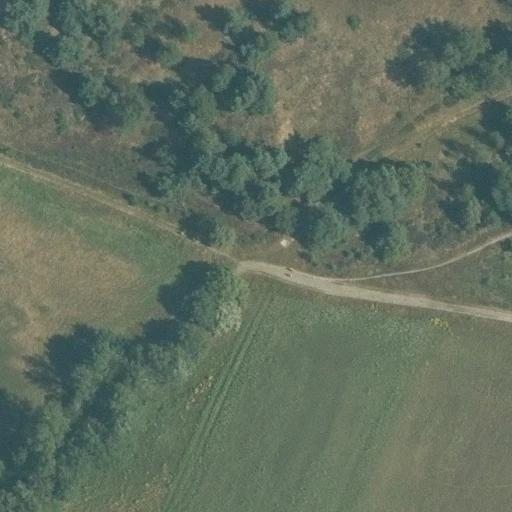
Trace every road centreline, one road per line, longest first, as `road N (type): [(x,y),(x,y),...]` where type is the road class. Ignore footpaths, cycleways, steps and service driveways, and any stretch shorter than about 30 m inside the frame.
road 1 (track): [(6,511),(156,345),(244,261)]
road 2 (track): [(511,315),(347,289),(244,261)]
road 3 (track): [(244,261),(0,167)]
